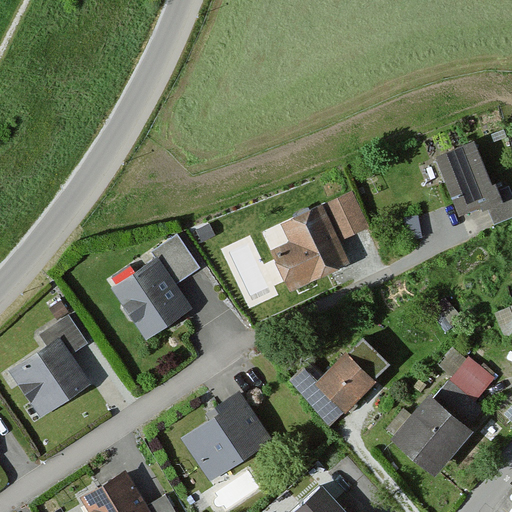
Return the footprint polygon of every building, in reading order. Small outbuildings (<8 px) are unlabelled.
[(473,144),(433,160),(458,220),(497,204),(473,144)] [(286,245),(269,253),(287,293),(346,266),(336,244),(366,231),(349,195),(278,227),(286,245)] [(107,288),(140,343),(187,314),(172,291),(198,275),(176,238),(149,255),(152,260),(107,288)] [(58,341),(4,374),(33,420),(86,384),(58,341)] [(343,357),(313,385),(299,371),(286,384),(327,427),(340,415),(341,416),(372,387),(369,384),(385,369),(361,344),(345,359),(343,357)] [(487,382),(465,363),(433,402),(426,397),(388,442),(432,478),(471,432),(465,428),(481,410),(471,402),(487,382)] [(216,417),(178,440),(204,482),(268,443),(238,395),(212,411),(216,417)] [(146,511),(123,474),(77,500),(84,511),(146,511)] [(344,511),(321,484),(292,510),(293,511),(359,511),(360,511),(359,511),(344,511)]
